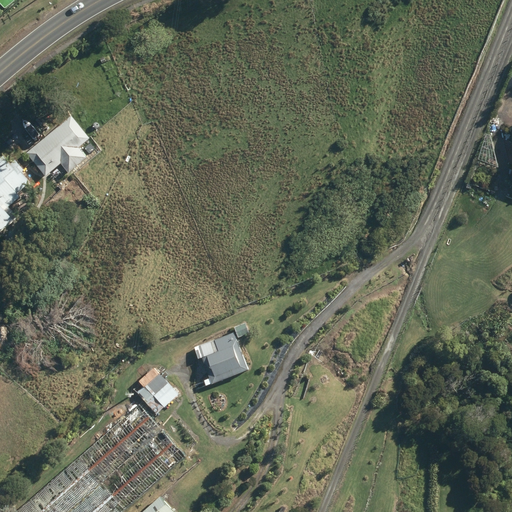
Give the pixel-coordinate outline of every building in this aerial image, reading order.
[(72,114),(28,152),(47,174),(62,160),(71,170),(88,155),(81,147),(92,137),(72,114)] [(0,229),(5,235),(21,221),(12,210),(26,198),(23,194),(38,181),(21,161),(16,165),(9,156),(0,163),(0,229)] [(28,200),(33,202),(36,199),(36,195),(32,193),(28,195),(28,200)] [(246,322),(235,326),(239,336),(250,331),(246,322)] [(202,358),(211,383),(247,370),(233,333),(215,340),(219,352),(202,358)] [(152,394),(164,407),(179,394),(167,381),(152,394)] [(16,511),(121,511),(185,457),(139,405),(16,511)] [(173,511),(159,497),(142,511),(173,511)]
